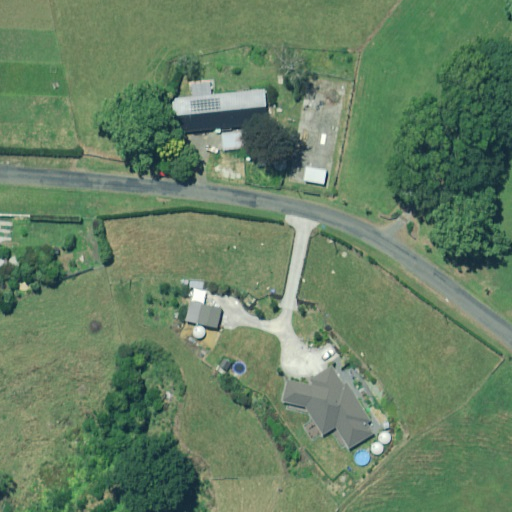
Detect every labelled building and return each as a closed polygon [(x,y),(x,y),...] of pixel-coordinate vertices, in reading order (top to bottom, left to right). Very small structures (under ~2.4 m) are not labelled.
[(259,127),(256,94),(178,100),(180,133),(259,127)] [(244,131),(223,135),(226,151),(247,148),(244,131)] [(23,258),(0,256),(0,268),(22,270),(23,258)] [(201,306),(198,324),(196,338),(210,340),(212,327),(218,328),(222,309),(201,306)] [(367,423),(370,421),(348,384),(345,386),(333,367),(311,380),(311,384),(288,379),(283,401),(307,406),(324,435),(337,427),(350,448),(374,433),(367,423)] [(397,439),(384,429),(370,448),(382,458),(397,439)]
